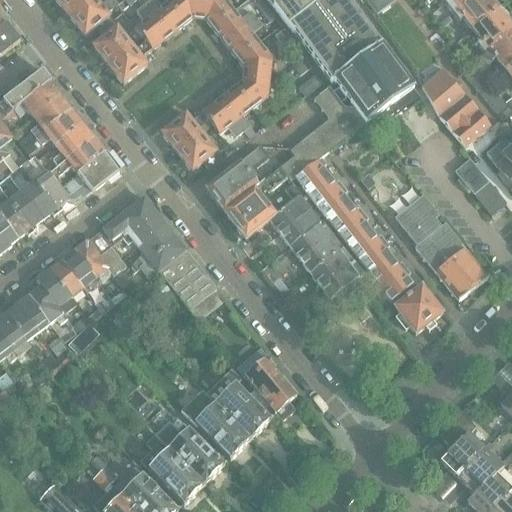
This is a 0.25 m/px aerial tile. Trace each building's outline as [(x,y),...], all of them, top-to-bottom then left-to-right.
[(56,0),(53,3),(68,22),(94,1),(92,0),(56,0)] [(94,1),(68,22),(83,41),(105,25),(110,21),(105,15),(116,7),(111,0),(99,8),(94,1)] [(128,10),(139,0),(126,0),(122,4),(128,10)] [(174,0),(165,8),(183,31),(193,22),(198,23),(204,24),(212,34),(235,16),(233,14),(221,0),(174,0)] [(263,0),(291,35),(292,34),(328,87),(331,85),(333,88),(334,87),(355,114),(366,128),(367,127),(373,135),(401,115),(403,117),(420,104),(342,0),(263,0)] [(383,0),(368,0),(366,2),(376,16),(389,7),(383,0)] [(443,0),(448,5),(445,8),(451,16),(471,0),(443,0)] [(493,0),(490,0),(471,0),(451,16),(458,25),(461,22),(471,34),(473,32),(501,11),(493,0)] [(150,3),(141,9),(167,43),(183,31),(165,8),(157,13),(150,3)] [(269,27),(276,21),(262,3),(255,9),(269,27)] [(143,24),(134,32),(145,46),(152,55),(167,43),(141,9),(135,14),(143,24)] [(511,34),(511,24),(505,16),(501,11),(473,32),(480,41),(474,46),(483,57),(511,34)] [(253,17),(242,26),(235,16),(212,34),(224,49),(258,24),(253,17)] [(442,29),(451,23),(447,19),(439,26),(442,30),(442,29)] [(103,43),(93,51),(107,69),(131,51),(111,25),(110,24),(97,34),(97,35),(99,37),(103,43)] [(253,39),(263,31),(258,24),(224,49),(237,65),(259,48),(253,39)] [(4,28),(0,31),(0,59),(18,46),(4,28)] [(290,42),(283,33),(274,40),(282,49),(290,42)] [(511,68),(511,34),(483,57),(482,58),(489,67),(496,62),(505,74),(511,68)] [(141,63),(152,55),(145,46),(134,54),(131,51),(107,69),(123,89),(147,70),(141,63)] [(269,79),(270,62),(259,48),(237,65),(242,72),(242,78),(242,86),(232,94),(249,116),(267,102),(269,79)] [(300,80),(312,70),(305,62),(293,72),(300,80)] [(489,128),(443,72),(421,90),(434,112),(436,117),(464,150),(489,128)] [(476,73),(465,82),(476,95),(488,86),(487,86),(476,73)] [(15,116),(51,87),(40,74),(0,105),(1,105),(0,106),(0,125),(1,127),(15,116)] [(305,101),(323,87),(316,78),(298,92),(305,101)] [(494,116),(505,107),(488,86),(476,95),(494,116)] [(51,87),(15,116),(18,121),(26,115),(31,121),(56,102),(51,95),(54,92),(51,87)] [(355,114),(344,114),(326,93),(312,103),(328,125),(291,153),(296,159),(291,163),(301,176),(321,162),(366,128),(355,114)] [(243,120),(249,116),(232,94),(216,106),(239,135),(242,133),(248,142),(255,136),(243,120)] [(67,108),(60,107),(56,102),(31,121),(36,128),(30,133),(30,134),(16,145),(21,152),(66,117),(67,108)] [(232,140),(239,135),(216,106),(200,119),(207,128),(216,140),(226,132),(232,140)] [(75,125),(76,119),(66,117),(21,152),(26,159),(48,142),(54,150),(79,131),(75,125)] [(197,135),(207,128),(200,119),(191,126),(184,119),(160,138),(176,157),(200,138),(197,135)] [(90,137),(83,136),(79,131),(54,150),(59,157),(53,163),(58,170),(89,146),(90,137)] [(0,164),(5,171),(7,170),(10,174),(14,171),(12,168),(6,160),(0,151),(0,150),(8,144),(0,133),(0,164)] [(207,173),(220,163),(200,138),(176,157),(191,176),(202,167),(207,173)] [(503,142),(485,157),(511,189),(511,151),(510,151),(503,142)] [(89,146),(58,170),(49,177),(55,184),(71,172),(76,178),(105,156),(98,148),(89,146)] [(266,164),(258,153),(258,152),(205,193),(221,215),(262,184),(254,173),(266,164)] [(76,178),(57,192),(67,205),(68,204),(75,205),(80,201),(82,204),(119,175),(105,156),(76,178)] [(301,176),(289,185),(292,189),(300,200),(328,179),(322,171),(325,168),(321,162),(301,176)] [(26,177),(33,172),(26,163),(19,168),(24,174),(26,177)] [(289,185),(301,176),(291,163),(278,172),(287,182),(289,185)] [(488,187),(481,178),(470,163),(456,175),(474,198),(488,187)] [(12,183),(24,174),(19,168),(8,177),(12,183)] [(287,182),(278,172),(262,184),(221,215),(244,244),(268,225),(275,220),(271,214),(273,212),(262,197),(263,197),(265,198),(287,182)] [(57,192),(46,179),(44,176),(32,185),(57,217),(63,212),(60,210),(67,205),(57,192)] [(367,177),(359,183),(367,193),(375,187),(367,177)] [(328,179),(300,200),(311,213),(342,189),(338,184),(334,187),(328,179)] [(52,220),(57,217),(32,185),(20,195),(43,223),(50,218),(52,220)] [(491,219),(505,208),(488,187),(474,198),(491,219)] [(311,213),(300,200),(292,189),(285,194),(294,206),(275,220),(268,225),(279,239),(312,214),(311,213)] [(342,189),(311,213),(312,214),(317,220),(320,218),(326,224),(349,206),(343,198),(347,195),(342,189)] [(35,229),(43,223),(20,195),(7,204),(32,236),(37,232),(35,229)] [(415,252),(458,305),(487,281),(445,228),(441,230),(436,223),(439,221),(422,200),(394,222),(417,250),(415,252)] [(115,224),(84,247),(105,274),(112,283),(114,281),(123,274),(125,272),(111,253),(121,245),(126,252),(131,248),(136,254),(166,231),(143,202),(114,224),(115,224)] [(27,240),(32,236),(7,204),(0,209),(0,222),(16,244),(25,237),(27,240)] [(349,206),(326,224),(337,237),(363,217),(359,211),(355,214),(349,206)] [(385,206),(380,210),(386,218),(392,214),(385,206)] [(290,253),(323,227),(317,220),(312,214),(279,239),(290,253)] [(363,217),(337,237),(348,251),(370,233),(364,225),(368,222),(363,217)] [(0,250),(3,255),(4,255),(11,250),(10,248),(16,244),(0,222),(0,250)] [(290,252),(290,253),(300,266),(333,240),(323,227),(290,252)] [(163,247),(172,240),(166,231),(136,254),(140,260),(132,267),(137,274),(140,271),(166,251),(163,247)] [(370,233),(348,251),(358,265),(384,244),(380,238),(376,241),(370,233)] [(156,278),(185,255),(172,240),(163,247),(166,251),(140,271),(148,282),(152,279),(153,280),(156,278)] [(333,240),(300,266),(310,279),(343,253),(333,240)] [(384,244),(358,265),(369,278),(391,260),(385,253),(389,249),(384,244)] [(93,284),(95,282),(105,274),(84,247),(83,248),(82,248),(71,256),(93,284)] [(343,253),(310,279),(319,291),(353,265),(343,253)] [(216,295),(190,262),(185,255),(156,278),(162,286),(170,296),(187,317),(191,314),(214,296),(216,295)] [(95,282),(93,284),(71,256),(58,266),(80,294),(83,291),(87,296),(99,287),(95,282)] [(391,260),(369,278),(380,292),(405,271),(401,265),(397,268),(391,260)] [(353,265),(319,291),(321,293),(329,304),(363,277),(353,265)] [(70,301),(80,294),(58,266),(46,275),(73,310),(76,308),(70,301)] [(405,271),(380,292),(390,305),(412,288),(406,280),(410,277),(405,271)] [(119,287),(128,280),(123,274),(114,281),(119,287)] [(73,310),(46,275),(35,284),(40,291),(62,319),(73,310)] [(160,304),(170,296),(162,286),(152,294),(160,304)] [(33,296),(29,299),(36,308),(33,311),(47,330),(55,323),(59,328),(65,323),(62,319),(40,291),(33,296)] [(442,318),(420,291),(392,312),(414,340),(442,318)] [(114,310),(126,301),(121,295),(109,304),(114,310)] [(200,324),(222,306),(214,296),(191,314),(200,324)] [(33,311),(36,308),(29,299),(14,310),(36,338),(47,330),(33,311)] [(24,347),(36,338),(14,310),(0,321),(7,331),(10,328),(24,347)] [(88,329),(101,320),(96,314),(85,322),(84,323),(88,329)] [(124,335),(132,328),(118,314),(111,322),(124,335)] [(0,321),(0,342),(15,362),(21,358),(28,352),(24,347),(10,328),(7,331),(0,321)] [(82,321),(70,329),(77,338),(88,329),(84,323),(82,321)] [(100,341),(88,329),(77,338),(66,346),(80,360),(100,341)] [(216,339),(209,346),(214,352),(222,345),(216,339)] [(56,342),(47,349),(53,356),(56,360),(65,352),(66,352),(63,348),(57,341),(56,342)] [(9,367),(15,362),(0,342),(0,365),(5,362),(9,367)] [(259,356),(236,374),(274,422),(276,419),(282,427),(294,418),(287,410),(295,403),(261,359),(259,356)] [(49,358),(38,368),(50,381),(61,370),(49,358)] [(260,415),(263,412),(227,374),(204,396),(202,397),(251,447),(271,427),(260,415)] [(14,376),(9,380),(14,386),(19,382),(14,376)] [(13,386),(6,377),(0,380),(0,392),(2,395),(13,386)] [(511,421),(511,389),(507,394),(511,398),(500,409),(511,421)] [(0,413),(11,404),(3,394),(0,396),(0,413)] [(231,467),(251,447),(202,397),(182,417),(231,467)] [(468,438),(475,431),(460,416),(439,438),(452,451),(439,465),(451,477),(448,481),(453,486),(484,453),(468,438)] [(168,424),(153,439),(207,492),(207,491),(226,472),(227,471),(180,426),(176,421),(171,427),(168,424)] [(151,455),(139,467),(184,511),(187,511),(207,492),(153,439),(147,445),(144,448),(151,455)] [(499,468),(487,456),(484,453),(453,486),(458,491),(462,487),(473,498),(474,499),(495,476),(495,477),(502,470),(511,460),(509,458),(499,468)] [(110,487),(117,480),(96,458),(89,465),(100,475),(99,476),(110,487)] [(493,511),(511,493),(511,485),(508,490),(496,478),(503,471),(502,470),(495,477),(495,476),(474,499),(473,498),(466,505),(473,511),(493,511)] [(135,511),(173,511),(136,475),(117,494),(135,511)] [(104,493),(110,487),(99,476),(93,482),(104,493)] [(111,500),(98,511),(135,511),(117,494),(110,487),(104,493),(111,500)] [(54,490),(39,504),(47,511),(76,511),(59,494),(54,490)] [(511,511),(511,493),(493,511),(511,511)]
